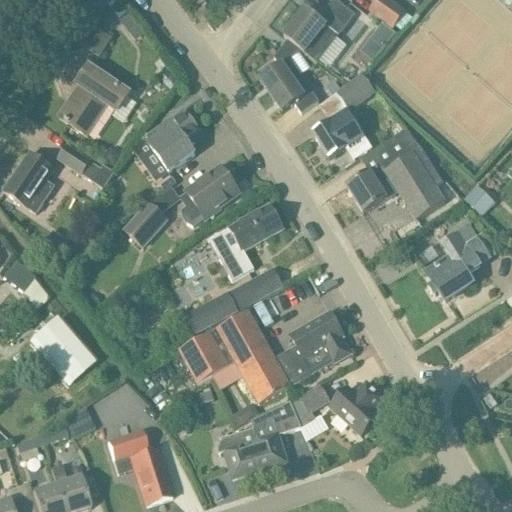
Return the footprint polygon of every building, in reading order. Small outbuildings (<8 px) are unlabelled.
[(407,15),(386,0),(380,0),(369,15),(393,33),(407,15)] [(285,41),(289,44),(303,55),(318,67),(347,30),(356,18),(336,3),(320,23),(307,13),(285,41)] [(103,29),(110,21),(105,17),(98,25),(103,29)] [(370,43),(382,53),(395,37),(382,27),(370,43)] [(303,55),(289,44),(275,61),(281,69),(261,83),(272,99),(301,78),(290,63),(303,55)] [(130,97),(88,70),(76,89),(83,93),(75,105),(72,103),(60,121),(86,139),(107,108),(118,115),(130,97)] [(376,96),(363,77),(336,96),(350,115),(376,96)] [(313,95),(301,78),(272,99),(284,116),(295,108),(302,118),(320,105),(313,95)] [(332,99),(340,93),(334,85),(326,90),(332,99)] [(203,139),(186,114),(146,142),(170,176),(197,158),(190,148),(203,139)] [(347,151),(354,163),(369,153),(362,142),(352,125),(347,117),(333,125),(333,124),(314,136),(322,149),(318,152),(325,162),(329,160),(330,161),(347,151)] [(422,152),(407,133),(361,162),(369,175),(347,189),(348,191),(349,190),(365,215),(364,215),(364,216),(388,201),(387,200),(386,201),(380,190),(392,182),(418,223),(445,205),(437,192),(444,187),(422,152)] [(102,173),(67,149),(58,163),(93,186),(102,173)] [(104,161),(114,168),(121,158),(111,151),(104,161)] [(55,174),(30,158),(13,184),(10,182),(3,193),(6,195),(4,197),(37,218),(55,191),(47,185),(55,174)] [(221,171),(180,201),(186,210),(181,214),(182,221),(187,227),(194,231),(240,198),(239,196),(241,195),(241,191),(237,183),(233,182),(230,184),(221,171)] [(161,189),(165,195),(176,187),(172,181),(161,189)] [(478,190),(465,203),(474,211),(486,198),(478,190)] [(143,251),(167,223),(148,206),(124,234),(143,251)] [(282,233),(269,210),(230,231),(230,232),(209,243),(232,285),(254,273),(244,254),(282,233)] [(492,262),(471,230),(444,248),(451,260),(427,276),(436,289),(431,292),(436,301),(441,298),(447,307),(473,290),(467,280),(480,271),(479,270),(492,262)] [(56,262),(67,245),(54,236),(43,253),(56,262)] [(28,274),(15,265),(2,281),(22,297),(35,281),(28,275),(28,274)] [(284,290),(274,272),(229,296),(185,319),(195,339),(239,314),(284,290)] [(83,306),(91,317),(102,308),(94,297),(83,306)] [(98,359),(48,304),(5,343),(17,357),(32,344),(69,385),(98,359)] [(343,340),(331,317),(291,339),(297,349),(275,362),(267,348),(268,347),(249,315),(179,354),(198,389),(235,368),(257,408),(333,366),(334,367),(351,358),(341,341),(343,340)] [(157,326),(153,317),(144,316),(139,323),(143,332),(151,333),(157,326)] [(384,402),(367,386),(356,398),(348,391),(330,411),(362,439),(379,420),(374,414),(384,402)] [(292,407),(302,432),(317,422),(313,416),(331,406),(320,389),(292,407)] [(485,403),(492,413),(498,408),(491,399),(485,403)] [(302,432),(292,407),(291,407),(291,406),(252,425),(254,433),(225,442),(222,445),(219,451),(219,458),(226,456),(234,483),(287,466),(279,439),(302,432)] [(259,418),(253,408),(232,420),(238,430),(259,418)] [(69,439),(89,439),(89,414),(69,414),(69,439)] [(41,441),(44,450),(69,442),(66,433),(41,441)] [(149,458),(142,435),(108,446),(118,479),(135,473),(147,511),(173,503),(158,455),(149,458)] [(37,452),(44,450),(41,441),(16,449),(22,466),(39,460),(37,452)] [(51,473),(56,490),(57,490),(63,511),(90,511),(81,482),(67,487),(62,470),(51,473)] [(63,511),(57,490),(56,490),(33,498),(37,511),(63,511)]
